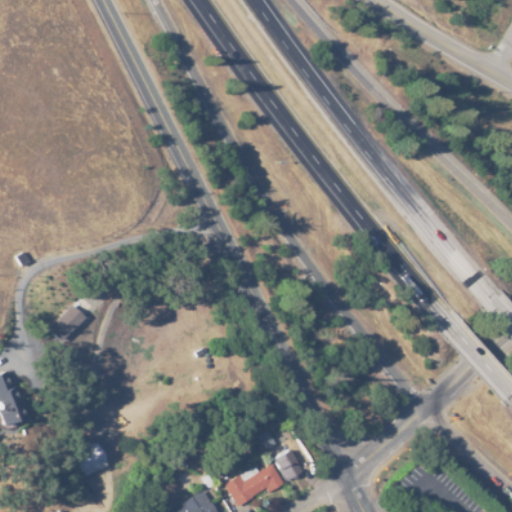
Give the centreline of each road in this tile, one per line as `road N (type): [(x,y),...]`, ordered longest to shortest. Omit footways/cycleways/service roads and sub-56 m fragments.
road 1 (secondary): [(99,0),(359,511)]
road 2 (motorway): [(153,0),(283,222),(368,347),(432,412)]
road 3 (motorway): [(198,0),(453,324)]
road 4 (motorway): [(480,289),(253,0)]
road 5 (motorway): [(511,223),(383,99),(296,0)]
road 6 (secondary): [(511,342),(349,489)]
road 7 (tertiary): [(511,86),(378,0)]
